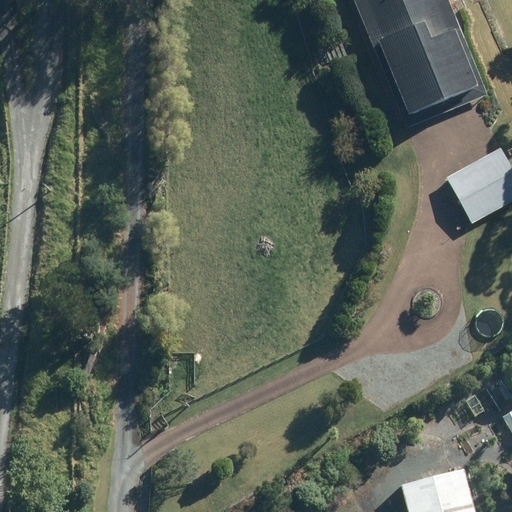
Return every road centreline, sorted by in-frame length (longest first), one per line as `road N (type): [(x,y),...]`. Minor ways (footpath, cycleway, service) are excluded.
road 1 (track): [(123,461),(362,345),(403,291),(429,233),(434,155)]
road 2 (track): [(123,511),(123,195)]
road 3 (track): [(0,311),(14,118),(0,32)]
road 4 (track): [(14,118),(49,0)]
